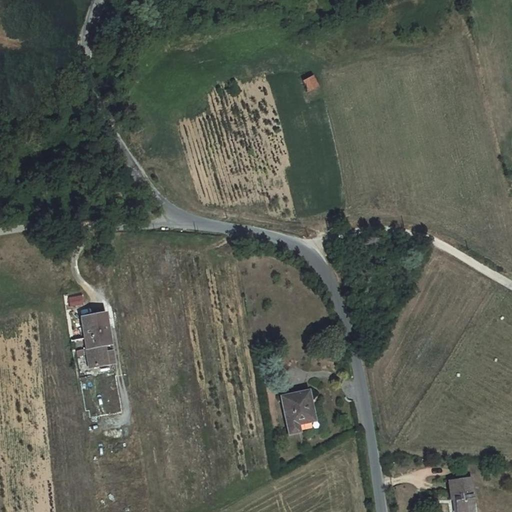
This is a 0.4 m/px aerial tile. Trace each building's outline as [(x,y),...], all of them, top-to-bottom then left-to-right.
[(303,79),(307,88),(316,82),(312,74),(303,79)] [(238,303),(237,295),(230,296),(232,304),(238,303)] [(80,298),(69,300),(70,308),(82,306),(80,298)] [(79,320),(83,338),(86,337),(89,352),(85,352),(88,367),(92,366),(92,370),(113,366),(104,316),(79,320)] [(308,426),(305,405),(309,404),(307,395),(280,399),(286,437),(297,435),(296,428),(308,426)] [(454,500),(454,511),(472,511),(472,508),(477,507),(473,479),(449,479),(450,500),(454,500)]
